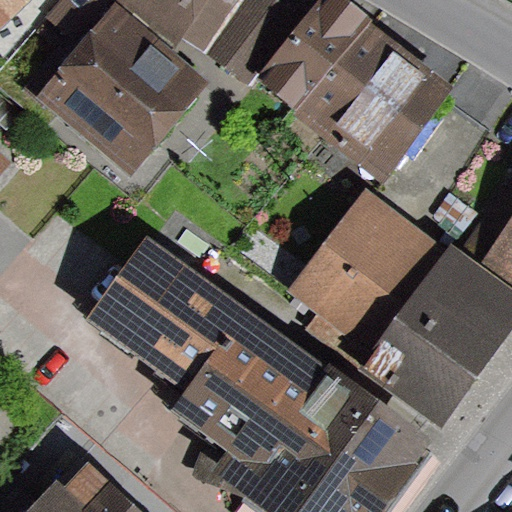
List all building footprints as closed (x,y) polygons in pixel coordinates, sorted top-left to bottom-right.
[(0,0),(0,60),(61,0),(0,0)] [(101,0),(65,44),(161,123),(207,68),(173,40),(124,0),(101,0)] [(124,0),(173,40),(179,31),(206,47),(235,0),(124,0)] [(372,14),(353,0),(306,0),(299,11),(285,0),(245,0),(208,47),(246,77),(255,66),(302,103),(372,14)] [(455,80),(372,14),(302,103),(297,110),(380,175),(455,80)] [(161,123),(65,44),(28,88),(124,168),(161,123)] [(0,161),(9,151),(0,143),(0,161)] [(353,331),(368,342),(443,240),(363,182),(288,283),(318,306),(303,326),(308,329),(342,345),(353,331)] [(488,206),(462,240),(511,276),(511,201),(502,216),(488,206)] [(193,471),(255,487),(290,511),(368,511),(432,421),(328,348),(325,352),(144,226),(83,312),(181,379),(170,395),(227,434),(215,451),(199,447),(193,471)] [(511,315),(511,276),(462,240),(450,231),(443,240),(368,342),(359,353),(440,413),(511,315)] [(152,511),(82,448),(61,470),(54,464),(10,511),(152,511)]
